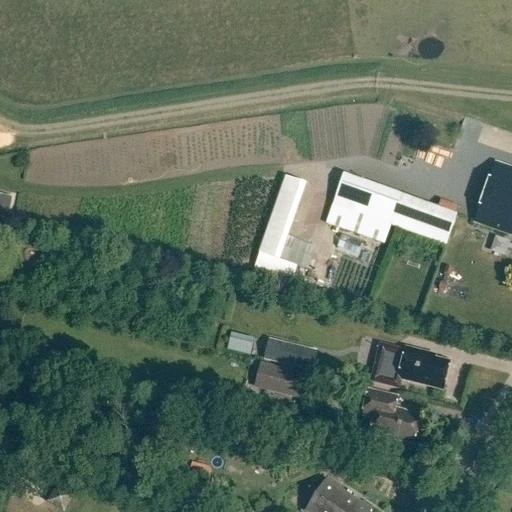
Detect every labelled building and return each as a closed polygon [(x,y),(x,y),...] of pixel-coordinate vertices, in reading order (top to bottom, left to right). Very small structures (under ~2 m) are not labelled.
[(511,170),(494,164),(474,222),(511,235),(511,170)] [(296,265),(281,261),(301,182),(279,176),(254,277),(291,287),(296,265)] [(10,198),(0,195),(0,222),(4,224),(10,198)] [(402,195),(391,225),(448,246),(459,215),(402,195)] [(230,333),(226,351),(250,356),(253,338),(230,333)] [(311,373),(316,352),(269,341),(264,361),(311,373)] [(396,381),(442,392),(448,363),(421,357),(422,354),(404,349),(396,381)] [(312,377),(261,364),(254,390),(305,402),(312,377)] [(374,421),(370,436),(413,446),(420,417),(394,411),(397,399),(368,392),(362,418),(374,421)] [(371,511),(372,511),(327,482),(306,511),(371,511)]
